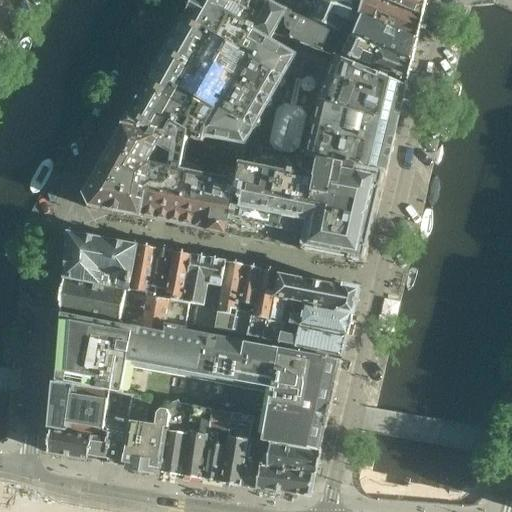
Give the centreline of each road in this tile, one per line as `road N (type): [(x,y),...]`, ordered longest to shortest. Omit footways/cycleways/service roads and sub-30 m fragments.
road 1 (residential): [(458,0),(406,167),(327,511)]
road 2 (residential): [(28,501),(53,217)]
road 3 (residential): [(53,217),(174,0)]
